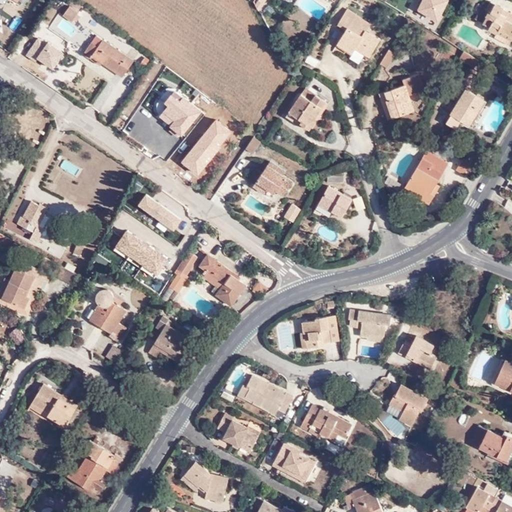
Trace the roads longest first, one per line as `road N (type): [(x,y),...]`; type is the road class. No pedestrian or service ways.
road 1 (unclassified): [(317,285),(0,61)]
road 2 (tertiary): [(120,511),(226,350),(263,313),(317,285)]
